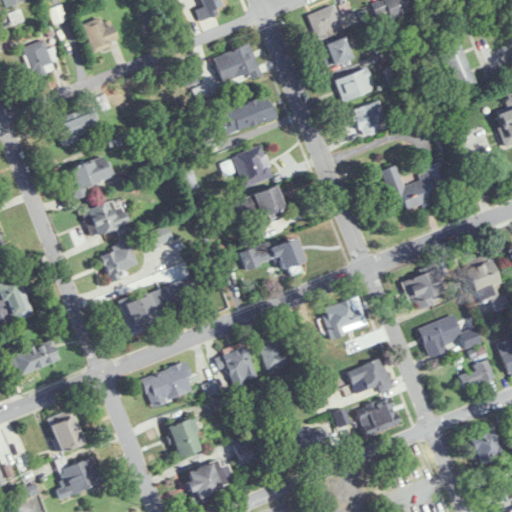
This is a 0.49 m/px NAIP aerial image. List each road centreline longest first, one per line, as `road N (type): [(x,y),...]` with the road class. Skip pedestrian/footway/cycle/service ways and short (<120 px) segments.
road 1 (residential): [(511,206),(0,412)]
road 2 (residential): [(466,511),(264,0)]
road 3 (residential): [(159,511),(0,113)]
road 4 (residential): [(511,397),(221,511)]
road 5 (residential): [(0,116),(285,0)]
